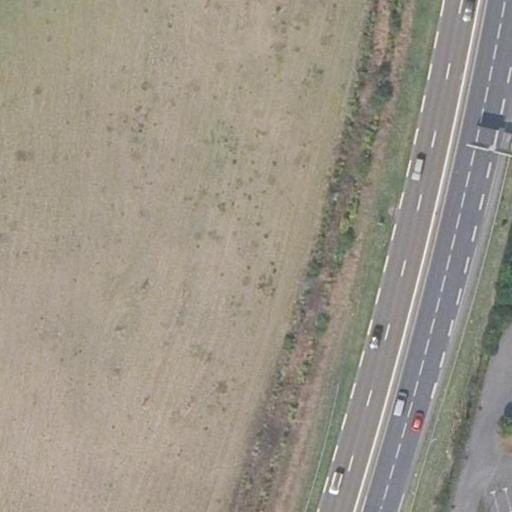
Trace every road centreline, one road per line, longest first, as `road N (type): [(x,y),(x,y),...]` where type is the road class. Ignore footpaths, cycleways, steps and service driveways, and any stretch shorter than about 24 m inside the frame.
road 1 (trunk): [(461,0),(408,247),(335,511)]
road 2 (trunk): [(379,511),(487,89)]
